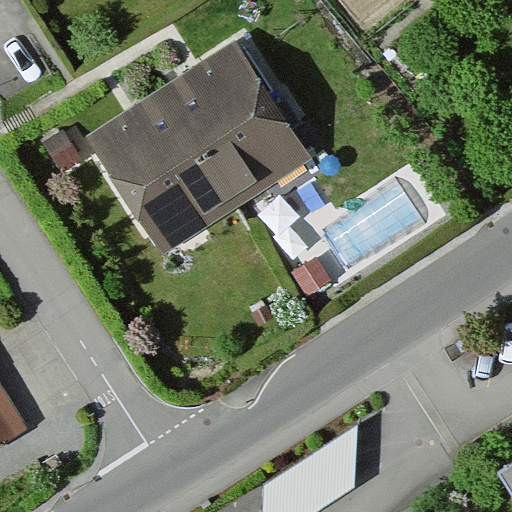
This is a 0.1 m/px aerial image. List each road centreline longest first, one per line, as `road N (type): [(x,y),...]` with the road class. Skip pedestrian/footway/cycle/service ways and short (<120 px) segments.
road 1 (residential): [(511,251),(170,477)]
road 2 (residential): [(170,477),(0,210)]
